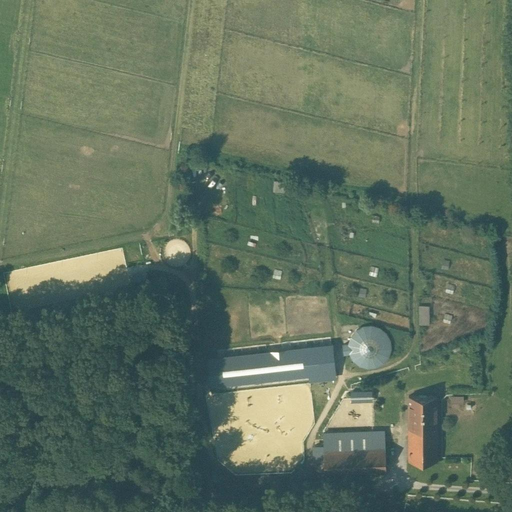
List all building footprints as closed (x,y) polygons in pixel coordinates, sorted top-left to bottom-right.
[(429,323),(429,303),(419,303),(419,323),(429,323)] [(340,342),(342,352),(350,351),(351,360),(365,365),(384,363),(389,346),(387,328),(370,322),(353,324),(347,341),(340,342)] [(307,374),(307,379),(334,377),(330,342),(204,353),(206,383),(307,374)] [(372,399),(371,387),(349,388),(350,400),(372,399)] [(463,401),(463,393),(451,394),(451,402),(463,401)] [(429,461),(429,396),(397,396),(398,461),(429,461)] [(378,478),(378,430),(315,430),(316,478),(378,478)]
